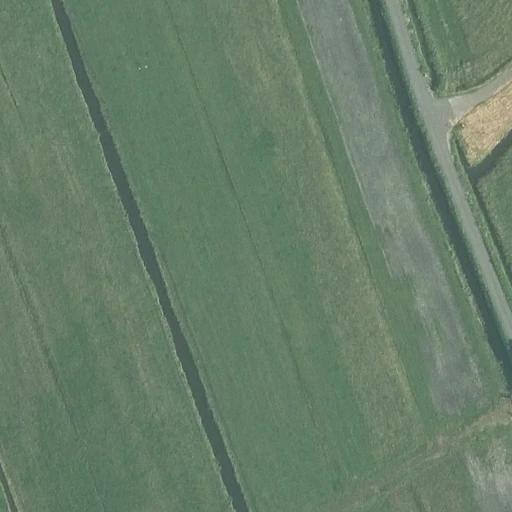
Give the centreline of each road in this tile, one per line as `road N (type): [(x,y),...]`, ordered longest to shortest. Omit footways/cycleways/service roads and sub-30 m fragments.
road 1 (unclassified): [(511,333),(390,0)]
road 2 (track): [(511,407),(337,511)]
